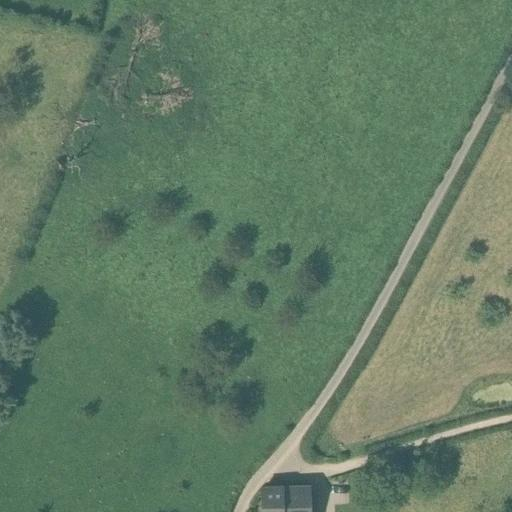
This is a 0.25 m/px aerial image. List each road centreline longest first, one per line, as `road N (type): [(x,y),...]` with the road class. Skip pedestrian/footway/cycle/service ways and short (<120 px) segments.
road 1 (unclassified): [(511,60),(334,381),(238,511)]
road 2 (track): [(275,462),(326,472),(511,418)]
